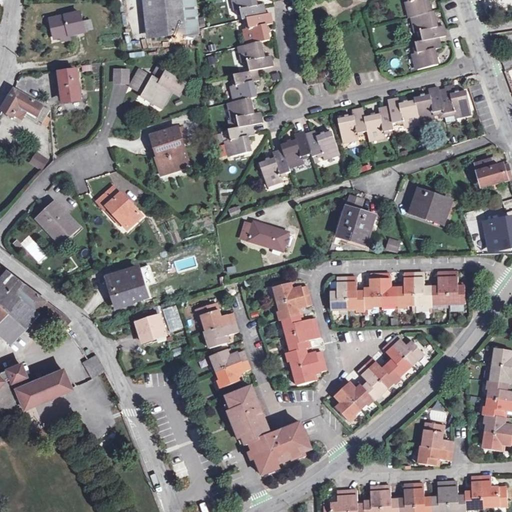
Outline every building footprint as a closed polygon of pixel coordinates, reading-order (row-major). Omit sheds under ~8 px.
[(200,33),(196,0),(150,0),(154,38),(200,33)] [(263,53),(262,49),(260,42),(270,40),(268,34),(267,30),(266,25),(272,24),(270,13),(266,14),(264,8),(263,4),(257,6),(256,1),(255,0),(234,0),(237,11),(238,11),(241,10),(242,15),(243,20),(247,19),(248,23),(249,28),(246,29),(245,29),(248,45),(240,47),(243,63),(245,62),(248,62),(249,67),(250,72),(234,75),(235,80),(236,85),(233,86),(232,86),(236,102),(229,103),(233,120),(237,119),(239,128),(231,130),(229,131),(230,135),(231,140),(228,141),(227,142),(231,158),(251,153),(250,146),(249,142),(248,137),(254,136),(253,134),(251,126),(262,123),(261,117),(260,113),(254,114),(253,110),(252,106),(250,99),(256,98),(255,90),(254,87),(253,82),(259,81),(258,77),(257,70),(272,66),(271,61),(270,56),(264,57),(263,53)] [(436,23),(435,19),(434,12),(431,12),(430,6),(429,2),(428,0),(411,0),(411,1),(409,1),(407,2),(411,18),(413,17),(417,33),(418,32),(421,32),(422,37),(423,41),(416,43),(417,48),(418,53),(415,53),(414,54),(418,70),(438,65),(437,58),(436,54),(435,49),(441,48),(438,38),(446,36),(443,26),(437,27),(436,23)] [(60,37),(70,35),(85,32),(80,13),(50,20),(55,39),(60,37)] [(85,31),(93,30),(91,19),(83,21),(85,31)] [(161,83),(140,71),(132,85),(145,93),(144,97),(162,107),(172,90),(179,94),(184,84),(167,74),(170,70),(160,65),(156,73),(164,78),(161,83)] [(64,101),(80,99),(76,70),(60,72),(64,101)] [(128,71),(116,71),(115,82),(128,83),(128,71)] [(318,84),(316,74),(306,76),(308,86),(318,84)] [(430,96),(425,97),(422,98),(414,100),(415,102),(408,103),(404,104),(400,105),(399,99),(388,101),(389,107),(383,108),(379,109),(380,115),(376,116),(372,117),(365,118),(363,109),(353,111),(354,117),(350,118),(346,119),(338,120),(343,141),(359,137),(358,136),(358,133),(363,132),(367,131),(369,139),(385,136),(385,134),(384,132),(390,131),(394,130),(393,124),(398,123),(403,122),(403,125),(404,126),(420,123),(419,120),(435,117),(434,116),(434,113),(439,112),(443,111),(444,115),(454,113),(455,115),(455,117),(471,114),(467,93),(460,94),(456,95),(456,92),(455,86),(445,88),(445,91),(440,92),(439,88),(429,90),(430,96)] [(49,110),(14,90),(2,111),(13,118),(20,106),(37,116),(35,119),(42,123),(50,111),(49,110)] [(455,115),(454,113),(444,115),(445,117),(446,124),(456,122),(455,117),(455,115)] [(229,121),(231,130),(239,128),(237,119),(233,120),(229,121)] [(170,166),(172,172),(190,166),(178,128),(152,136),(159,158),(156,159),(160,170),(170,166)] [(326,135),(322,137),(318,138),(316,132),(312,134),(306,136),(305,133),(299,135),(295,136),(297,142),(292,143),(289,145),(282,147),(283,151),(275,154),(273,154),(275,160),(271,162),(267,163),(260,165),(267,185),(282,180),(282,179),(281,176),(286,174),(291,173),(289,167),(304,162),(304,160),(303,158),(308,156),(312,155),(313,158),(318,156),(323,154),(323,157),(324,159),(340,153),(333,133),(326,135)] [(37,154),(32,162),(42,169),(48,161),(37,154)] [(511,178),(508,166),(493,170),(490,160),(476,164),(482,186),(511,178)] [(170,166),(160,170),(161,175),(172,172),(170,166)] [(107,207),(121,223),(127,229),(142,216),(122,193),(120,195),(114,187),(97,202),(104,209),(105,209),(107,207)] [(419,203),(415,214),(443,224),(451,202),(419,191),(415,202),(419,203)] [(363,200),(351,197),(339,237),(350,240),(350,239),(367,244),(375,216),(360,211),(363,200)] [(49,226),(64,242),(79,228),(56,203),(38,219),(46,228),(49,226)] [(231,217),(241,213),(238,206),(228,210),(231,217)] [(105,209),(104,209),(119,225),(121,223),(107,207),(105,209)] [(511,219),(499,222),(504,248),(505,254),(511,253),(511,219)] [(504,248),(499,222),(486,224),(490,250),(504,248)] [(246,223),(241,239),(283,252),(285,246),(288,235),(289,233),(254,223),(253,226),(246,223)] [(49,226),(46,228),(61,244),(64,242),(49,226)] [(40,264),(49,255),(28,235),(19,244),(40,264)] [(294,237),(288,235),(285,246),(290,247),(294,237)] [(401,244),(390,240),(387,249),(398,252),(401,244)] [(12,295),(22,284),(5,271),(0,266),(0,316),(16,298),(12,295)] [(133,301),(148,297),(139,269),(111,278),(114,288),(113,288),(116,296),(115,296),(119,308),(133,303),(133,301)] [(449,305),(466,305),(465,284),(458,284),(458,273),(438,273),(438,285),(425,285),(425,274),(404,274),(404,286),(391,286),(391,275),(371,275),(371,287),(364,287),(364,290),(357,290),(357,278),(337,279),(337,290),(330,290),(331,311),(348,310),(364,310),(364,307),(382,307),(398,306),(415,306),(432,305),(449,305)] [(294,283),(274,288),(291,353),(289,354),(298,386),(317,381),(315,374),(327,371),(321,352),(310,355),(309,349),(311,348),(309,341),(320,338),(315,319),(304,322),(302,315),(301,309),(312,306),(307,286),(295,289),(294,283)] [(0,316),(0,333),(8,341),(35,312),(34,312),(40,305),(44,300),(22,284),(12,295),(16,298),(0,316)] [(65,316),(44,300),(40,305),(63,328),(71,321),(65,316)] [(217,303),(199,308),(206,332),(205,332),(210,349),(229,343),(227,336),(238,333),(233,314),(221,317),(217,303)] [(169,330),(178,327),(172,306),(163,309),(169,330)] [(143,342),(166,335),(160,315),(136,323),(143,342)] [(185,331),(172,335),(175,345),(188,341),(185,331)] [(425,355),(411,340),(406,345),(398,336),(383,350),(391,358),(381,367),(374,359),(359,373),(366,381),(362,385),(360,383),(354,388),(347,379),(332,393),(340,402),(335,406),(348,421),(361,410),(373,398),(375,401),(388,389),(400,378),(412,366),(425,355)] [(230,349),(211,356),(217,372),(223,388),(242,381),(240,374),(251,370),(243,351),(232,355),(230,349)] [(511,425),(507,425),(508,418),(506,418),(507,412),(511,412),(511,391),(509,392),(511,378),(511,351),(495,349),(485,416),(488,416),(483,449),(503,452),(504,445),(511,446),(511,425)] [(105,370),(96,355),(82,363),(91,378),(105,370)] [(0,419),(2,419),(18,412),(17,410),(22,407),(23,410),(71,389),(62,369),(43,377),(38,380),(28,383),(20,364),(6,370),(7,373),(2,375),(0,376),(0,419)] [(271,436),(252,387),(227,398),(232,411),(230,412),(238,433),(241,432),(246,446),(254,442),(257,450),(253,451),(260,469),(263,476),(280,469),(278,465),(299,457),(298,454),(312,449),(302,424),(271,436)] [(444,426),(426,423),(423,447),(421,447),(418,464),(439,467),(440,460),(451,462),(454,442),(442,440),(444,426)] [(173,465),(178,479),(189,476),(184,461),(173,465)] [(466,511),(467,510),(484,509),(484,508),(508,506),(507,488),(492,489),(492,477),(472,478),(472,489),(465,490),(465,494),(459,494),(458,482),(438,484),(439,495),(432,496),(425,496),(424,484),(404,486),(405,497),(392,498),(391,486),(371,488),(371,499),(364,500),(364,502),(358,502),(357,491),(337,492),(338,504),(323,505),(323,511),(466,511)]
